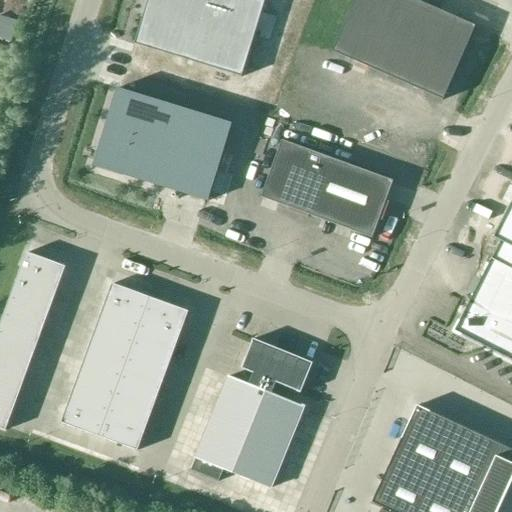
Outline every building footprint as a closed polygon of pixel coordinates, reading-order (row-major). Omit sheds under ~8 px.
[(259,0),(147,0),(133,45),(240,78),(264,1),(259,0)] [(472,19),(427,0),(348,0),(329,45),(439,93),(472,19)] [(231,125),(116,89),(92,166),(207,202),(231,125)] [(281,141),(260,198),(288,209),(287,210),(289,211),(289,209),(306,215),(306,217),(307,218),(308,216),(371,239),(378,221),(379,221),(380,220),(378,219),(384,203),(386,204),(386,202),(385,202),(392,182),(281,141)] [(490,260),(453,332),(511,362),(511,202),(484,257),(490,260)] [(25,254),(0,323),(0,429),(5,432),(64,268),(62,267),(61,269),(27,257),(28,254),(25,254)] [(111,285),(60,424),(97,438),(149,299),(148,298),(147,301),(112,288),(113,286),(111,285)] [(187,313),(149,299),(97,438),(98,438),(136,452),(187,313)] [(194,458),(189,471),(216,482),(221,469),(269,488),(303,405),(271,393),(275,382),(298,391),(309,363),(251,340),(240,368),(252,373),(248,384),(227,375),(194,458)] [(511,451),(416,406),(371,502),(392,511),(496,511),(511,479),(511,451)]
